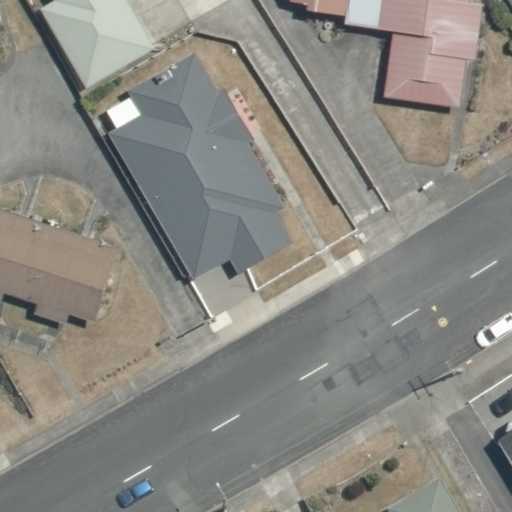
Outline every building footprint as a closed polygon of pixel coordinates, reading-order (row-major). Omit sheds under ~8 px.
[(58,0),(60,2),(46,10),(90,88),(157,51),(128,0),(58,0)] [(282,0),(283,1),(352,10),(353,0),(282,0)] [(353,0),(352,10),(350,23),(399,30),(391,97),(467,107),(473,61),(480,62),(487,4),(480,3),(480,0),(353,0)] [(0,50),(12,47),(0,7),(0,50)] [(308,241),(210,51),(106,105),(197,282),(241,259),(248,272),(308,241)] [(35,312),(72,322),(75,311),(108,320),(128,249),(0,213),(0,302),(6,304),(9,293),(38,301),(35,312)] [(457,511),(441,482),(397,506),(400,511),(457,511)]
